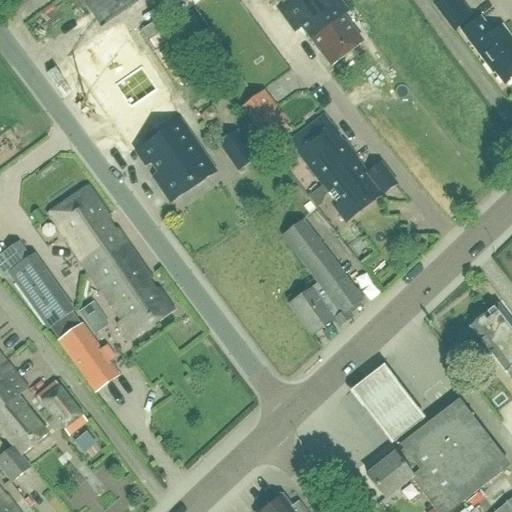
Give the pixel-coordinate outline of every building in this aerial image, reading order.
[(78,0),(99,30),(141,0),(78,0)] [(268,0),(293,33),(298,29),(329,68),(361,44),(341,18),(348,12),(339,0),(268,0)] [(452,33),(473,18),(458,0),(440,0),(432,6),(452,33)] [(492,36),(480,19),(460,34),(491,76),(493,74),(503,88),(511,81),(511,42),(502,29),(492,36)] [(282,120),(263,94),(241,110),(262,136),(282,120)] [(329,128),(320,116),(297,134),(305,146),(296,152),(322,187),(323,187),(357,161),(330,127),(329,128)] [(180,123),(135,154),(145,168),(151,165),(157,174),(152,179),(170,204),(215,174),(180,123)] [(237,173),(255,160),(235,132),(216,145),(237,173)] [(357,161),(323,187),(337,206),(334,209),(344,222),(345,224),(382,196),(382,197),(397,186),(381,165),(368,175),(366,173),(357,161)] [(107,254),(124,243),(116,231),(111,233),(104,223),(107,220),(87,188),(46,213),(88,276),(110,260),(107,254)] [(301,222),(280,238),(315,285),(288,305),(312,337),(331,323),(337,331),(352,319),(347,311),(360,302),(301,222)] [(363,267),(385,252),(370,228),(355,238),(352,234),(345,239),(363,267)] [(110,260),(154,324),(172,311),(157,290),(151,293),(145,283),(149,279),(124,243),(107,254),(110,260)] [(49,329),(72,313),(32,257),(9,274),(49,329)] [(129,342),(154,324),(110,260),(88,276),(123,328),(120,330),(129,342)] [(93,336),(107,327),(93,306),(79,315),(93,336)] [(511,326),(497,307),(468,329),(469,330),(461,336),(472,349),(479,343),(504,374),(505,373),(511,382),(511,326)] [(98,391),(118,376),(113,370),(81,326),(59,341),(98,391)] [(0,433),(12,448),(21,458),(22,457),(24,455),(48,436),(16,397),(26,389),(5,364),(0,368),(0,433)] [(391,443),(423,418),(383,367),(351,391),(391,443)] [(69,438),(87,424),(54,382),(36,397),(69,438)] [(450,511),(507,469),(456,403),(399,446),(403,452),(394,458),(393,457),(366,477),(384,501),(410,481),(432,510),(433,511),(450,511)] [(21,458),(12,448),(7,452),(0,443),(0,470),(11,484),(29,468),(21,458)] [(5,498),(0,491),(0,511),(17,511),(6,497),(5,498)] [(288,509),(280,497),(259,511),(305,511),(298,503),(288,509)] [(511,511),(511,499),(496,511),(511,511)]
